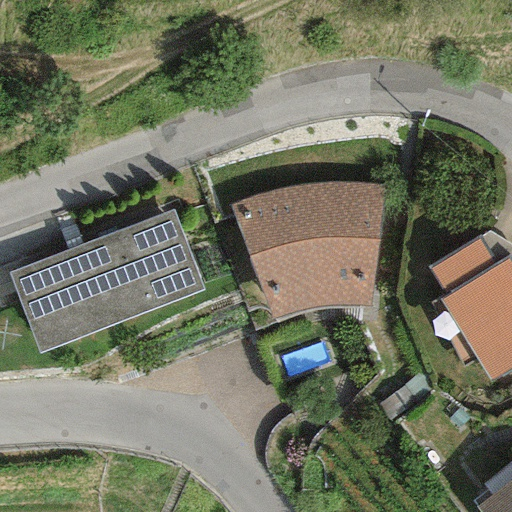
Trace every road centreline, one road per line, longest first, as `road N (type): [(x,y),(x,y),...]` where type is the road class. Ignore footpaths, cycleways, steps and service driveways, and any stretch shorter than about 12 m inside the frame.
road 1 (tertiary): [(0,212),(306,97),(390,85),(446,96),(511,129)]
road 2 (tertiary): [(260,511),(197,434),(155,420),(72,412),(0,416)]
